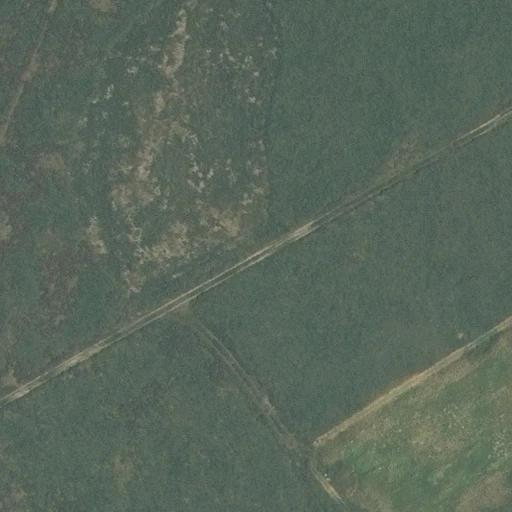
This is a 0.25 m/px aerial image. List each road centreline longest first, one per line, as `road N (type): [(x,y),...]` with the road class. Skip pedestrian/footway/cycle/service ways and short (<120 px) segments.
road 1 (track): [(0,408),(511,114)]
road 2 (track): [(154,321),(210,337),(318,483)]
